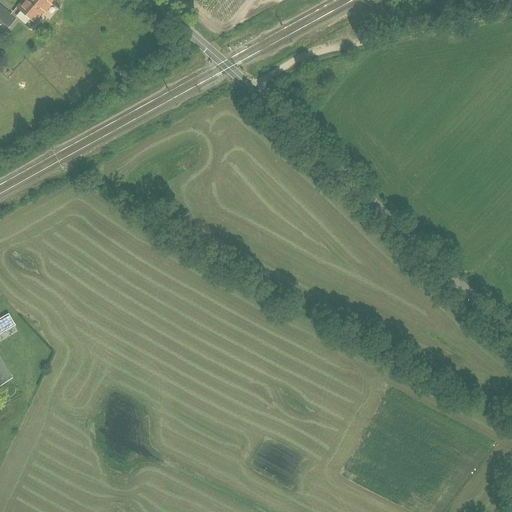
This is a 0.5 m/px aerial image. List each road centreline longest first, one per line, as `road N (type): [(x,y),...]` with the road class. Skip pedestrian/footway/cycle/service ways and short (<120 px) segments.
road 1 (unclassified): [(511,335),(249,84),(149,0)]
road 2 (track): [(249,84),(361,39),(511,11)]
